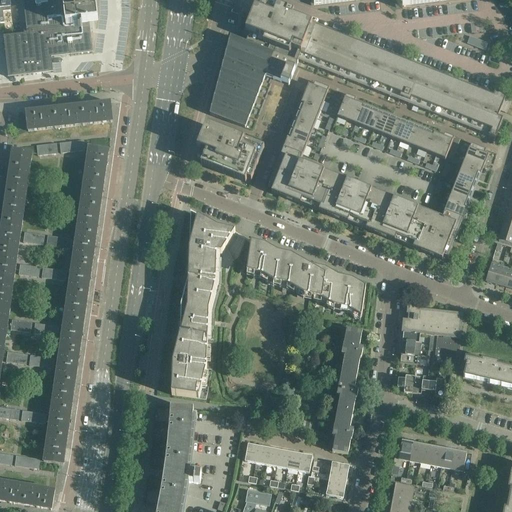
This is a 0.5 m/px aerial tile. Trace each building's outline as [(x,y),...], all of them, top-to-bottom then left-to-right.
[(0,0),(0,23),(4,23),(3,11),(11,11),(10,7),(9,0),(0,0)] [(24,0),(28,34),(4,37),(9,77),(53,72),(51,57),(92,53),(92,52),(90,52),(88,24),(98,23),(95,0),(24,0)] [(259,10),(255,8),(246,32),(249,33),(246,43),(298,63),(297,62),(298,61),(312,25),(292,18),(294,14),(262,2),(259,10)] [(312,25),(298,61),(399,101),(401,98),(409,102),(408,105),(495,139),(503,120),(498,118),(500,111),(505,113),(510,100),(506,98),(495,93),(493,97),(312,25)] [(484,34),(462,36),(462,41),(466,41),(466,45),(472,44),(473,50),(485,48),(484,34)] [(246,43),(230,37),(230,38),(210,114),(210,115),(245,129),(245,128),(265,77),(289,86),(289,85),(298,63),(246,43)] [(314,83),(313,87),(309,85),(305,95),(324,102),(329,89),(314,83)] [(324,102),(305,95),(301,103),(320,111),(324,102)] [(355,99),(346,95),(337,118),(347,122),(355,99)] [(355,99),(347,122),(355,125),(363,106),(354,103),(356,99),(355,99)] [(110,103),(82,106),(84,126),(112,123),(110,103)] [(320,111),(301,103),(298,112),(317,120),(320,111)] [(82,106),(54,109),(56,129),(84,126),(82,106)] [(372,110),(363,106),(355,125),(364,129),(372,110)] [(54,109),(26,112),(28,132),(56,129),(54,109)] [(381,113),(372,110),(364,129),(373,132),(381,113)] [(317,120),(298,112),(294,121),(313,129),(317,120)] [(390,117),(381,113),(373,132),(382,136),(390,117)] [(399,120),(390,117),(382,136),(391,139),(399,120)] [(408,124),(399,120),(391,139),(400,143),(408,124)] [(310,138),(313,129),(294,121),(291,130),(310,138)] [(416,127),(408,124),(400,143),(409,146),(416,127)] [(251,181),(264,148),(210,127),(206,125),(197,149),(201,150),(197,160),(202,162),(201,165),(245,183),(247,179),(251,181)] [(425,131),(416,127),(409,146),(418,150),(425,131)] [(310,138),(291,130),(287,139),(306,147),(310,138)] [(434,134),(425,131),(418,150),(427,153),(434,134)] [(443,138),(434,134),(427,153),(436,157),(445,134),(444,134),(443,138)] [(454,138),(445,134),(436,157),(445,160),(454,138)] [(306,147),(287,139),(284,148),(303,156),(306,147)] [(456,139),(453,147),(451,152),(455,154),(457,154),(462,141),(460,140),(456,139)] [(84,141),(60,144),(61,150),(61,154),(85,151),(84,148),(84,141)] [(57,144),(37,147),(38,154),(38,156),(58,154),(57,150),(57,144)] [(471,144),(466,158),(485,165),(488,156),(484,155),(486,150),(471,144)] [(89,148),(85,176),(104,179),(108,151),(89,148)] [(303,156),(284,148),(268,188),(273,190),(271,193),(442,260),(443,257),(448,259),(456,239),(451,238),(456,226),(460,228),(464,219),(445,211),(442,218),(300,163),(303,156)] [(13,151),(11,165),(30,168),(32,154),(13,151)] [(485,165),(466,158),(462,167),(481,174),(485,165)] [(11,165),(7,193),(26,196),(30,168),(11,165)] [(481,174),(462,167),(459,176),(478,183),(481,174)] [(85,176),(81,204),(100,207),(104,179),(85,176)] [(478,183),(459,176),(455,185),(474,192),(478,183)] [(474,192),(455,185),(452,194),(471,201),(474,192)] [(7,193),(2,221),(22,224),(26,196),(7,193)] [(471,201),(452,194),(448,203),(467,210),(471,201)] [(467,210),(448,203),(445,211),(464,219),(467,210)] [(81,204),(77,232),(96,235),(100,207),(81,204)] [(217,230),(191,214),(188,279),(181,307),(180,336),(173,365),(172,396),(199,400),(206,401),(213,371),(215,312),(222,284),(223,270),(234,262),(227,247),(235,233),(217,230)] [(2,221),(0,238),(0,253),(18,256),(22,224),(2,221)] [(511,223),(504,222),(501,232),(511,234),(511,223)] [(77,232),(73,260),(73,263),(92,266),(96,235),(77,232)] [(511,234),(501,232),(498,241),(511,245),(511,234)] [(45,236),(26,233),(24,243),(44,246),(45,236)] [(72,240),(49,237),(47,247),(71,250),(72,240)] [(251,243),(247,273),(261,276),(274,283),(287,286),(304,296),(321,299),(334,307),(348,310),(361,318),(366,288),(352,280),(339,277),(326,270),(312,267),(305,264),(292,256),(278,253),(265,246),(251,243)] [(0,253),(0,281),(14,284),(18,256),(0,253)] [(73,263),(69,291),(88,294),(92,266),(73,263)] [(491,264),(486,282),(496,285),(501,267),(491,264)] [(41,268),(21,265),(20,275),(39,278),(41,268)] [(501,267),(496,285),(506,288),(511,270),(501,267)] [(68,272),(44,269),(43,279),(66,282),(68,272)] [(0,281),(0,310),(10,312),(14,284),(0,281)] [(69,291),(65,319),(84,322),(88,294),(69,291)] [(460,339),(463,317),(463,315),(419,310),(420,304),(408,303),(407,308),(406,314),(408,315),(408,321),(403,320),(402,333),(404,334),(420,335),(431,336),(434,337),(434,344),(433,352),(433,354),(432,359),(432,364),(454,367),(460,340),(460,339)] [(0,310),(0,342),(5,343),(10,312),(0,310)] [(65,319),(61,347),(60,351),(79,354),(84,322),(65,319)] [(33,324),(13,321),(11,331),(31,334),(33,324)] [(60,328),(36,325),(34,335),(58,338),(60,328)] [(344,345),(343,350),(362,354),(363,349),(359,348),(362,333),(347,330),(344,345)] [(420,335),(404,334),(403,342),(407,342),(406,349),(421,351),(422,344),(419,344),(420,335)] [(401,356),(400,364),(416,366),(417,366),(418,357),(420,357),(421,351),(406,349),(405,356),(401,356)] [(345,356),(342,372),(357,375),(360,359),(361,359),(362,354),(343,350),(342,355),(345,356)] [(60,351),(56,379),(75,382),(79,354),(60,351)] [(28,356),(8,353),(7,363),(27,366),(28,356)] [(55,360),(31,356),(30,366),(54,370),(55,360)] [(468,358),(463,377),(495,385),(500,366),(468,358)] [(495,385),(511,388),(511,368),(500,366),(495,385)] [(339,386),(338,391),(357,395),(358,390),(354,389),(357,375),(342,372),(340,386),(339,386)] [(399,374),(398,389),(404,390),(404,394),(413,395),(414,378),(405,377),(406,374),(399,374)] [(414,378),(413,395),(421,396),(421,392),(428,392),(430,377),(424,376),(423,379),(414,378)] [(430,377),(428,392),(435,393),(435,397),(443,398),(445,381),(436,380),(436,378),(430,377)] [(56,379),(52,407),(71,409),(75,382),(56,379)] [(340,397),(338,412),(353,415),(355,399),(356,400),(357,395),(338,391),(337,396),(340,397)] [(52,407),(48,434),(67,437),(71,409),(52,407)] [(20,411),(0,408),(0,409),(0,418),(19,421),(20,411)] [(163,486),(159,506),(157,511),(184,511),(189,483),(200,485),(202,475),(191,473),(193,455),(194,438),(196,418),(193,418),(194,411),(171,409),(171,414),(165,470),(164,475),(163,486)] [(47,415),(23,412),(22,422),(45,425),(47,415)] [(334,427),(333,432),(353,435),(353,430),(350,430),(353,415),(338,412),(335,427),(334,427)] [(305,428),(305,429),(313,430),(314,423),(306,422),(305,428)] [(336,437),(333,453),(348,456),(351,440),(352,440),(353,435),(333,432),(333,437),(336,437)] [(48,434),(44,462),(64,465),(67,437),(48,434)] [(402,442),(400,455),(395,454),(393,467),(401,469),(402,461),(410,463),(413,444),(402,442)] [(413,444),(410,463),(421,465),(424,446),(413,444)] [(248,445),(246,455),(245,462),(256,464),(259,447),(248,445)] [(424,446),(421,465),(432,467),(435,448),(424,446)] [(259,447),(256,464),(266,466),(269,449),(259,447)] [(435,448),(432,467),(442,469),(445,457),(446,450),(435,448)] [(269,449),(266,466),(278,468),(281,451),(269,449)] [(445,457),(442,469),(453,471),(456,452),(446,450),(445,457)] [(281,451),(278,468),(287,470),(291,453),(281,451)] [(456,452),(453,471),(463,473),(467,454),(456,452)] [(291,453),(287,470),(298,472),(301,455),(291,453)] [(13,456),(0,454),(0,464),(12,466),(12,463),(13,456)] [(301,455),(298,472),(309,474),(313,457),(301,455)] [(40,460),(17,457),(16,464),(15,467),(39,470),(40,462),(40,460)] [(332,463),(330,474),(347,477),(349,467),(332,463)] [(330,474),(328,486),(345,489),(347,477),(330,474)] [(2,482),(0,493),(0,501),(10,503),(10,504),(15,505),(15,504),(26,506),(30,486),(2,482)] [(396,485),(394,497),(412,500),(414,488),(396,485)] [(30,486),(26,506),(38,507),(37,508),(43,509),(43,508),(52,510),(55,491),(30,486)] [(328,486),(326,496),(343,499),(345,489),(328,486)] [(255,511),(256,509),(263,511),(265,511),(268,506),(270,507),(272,495),(248,491),(246,502),(247,503),(243,511),(255,511)] [(394,497),(392,507),(410,510),(412,500),(394,497)]
